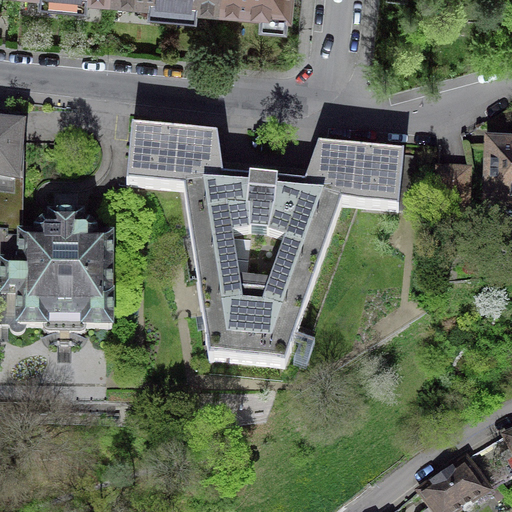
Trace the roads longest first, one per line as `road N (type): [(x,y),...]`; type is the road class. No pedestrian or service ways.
road 1 (residential): [(0,71),(278,98),(318,85)]
road 2 (residential): [(511,84),(428,111),(375,113),(318,85)]
road 3 (residential): [(511,409),(361,511)]
